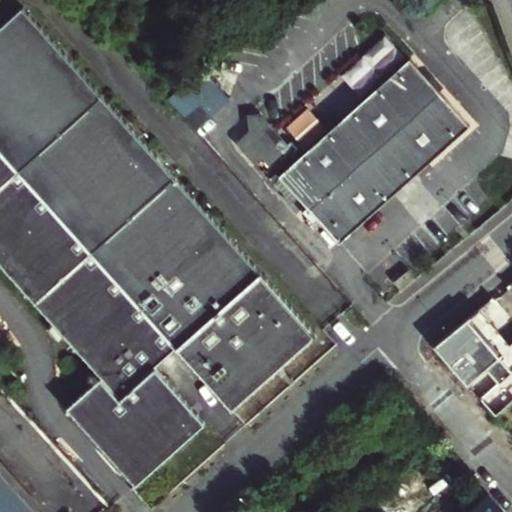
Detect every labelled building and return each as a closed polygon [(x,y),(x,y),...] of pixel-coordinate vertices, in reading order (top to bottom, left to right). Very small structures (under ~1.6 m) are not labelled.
[(135,483),(205,421),(155,364),(176,346),(231,408),(316,334),(25,3),(0,24),(0,259),(99,373),(65,403),(135,483)] [(421,58),(289,173),(291,175),(294,173),(300,180),(298,182),(308,194),(348,241),(480,126),(421,58)] [(200,126),(234,96),(206,66),(173,97),(200,126)] [(294,173),(291,175),(298,182),(300,180),(294,173)] [(298,182),(293,186),(304,198),(308,194),(298,182)] [(408,262),(394,275),(401,283),(416,270),(408,262)] [(511,372),(511,307),(500,293),(440,342),(485,395),(511,372)] [(38,511),(39,511),(0,468),(0,511),(38,511)] [(505,511),(490,494),(469,511),(505,511)]
